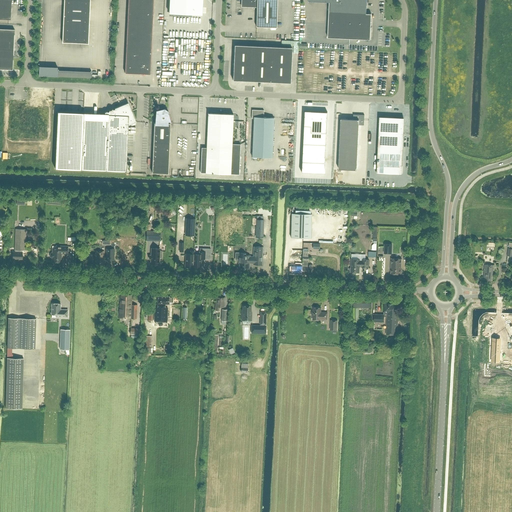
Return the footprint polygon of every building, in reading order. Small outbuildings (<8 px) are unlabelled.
[(0,0),(0,18),(10,19),(11,0),(0,0)] [(202,0),(169,0),(169,13),(202,14),(202,0)] [(241,0),(242,6),(257,7),(256,27),(276,27),(276,0),(241,0)] [(308,0),(308,1),(329,2),(328,37),(370,39),(371,14),(366,13),(366,0),(308,0)] [(127,13),(143,14),(143,4),(128,3),(127,13)] [(143,14),(153,14),(153,4),(143,4),(143,14)] [(90,6),(64,5),(63,23),(74,24),(73,40),(62,39),(62,42),(88,43),(88,40),(77,40),(78,24),(89,24),(90,6)] [(127,13),(127,23),(142,24),(143,14),(127,13)] [(152,24),(153,14),(143,14),(142,24),(152,24)] [(142,34),(142,24),(127,23),(127,33),(142,34)] [(152,34),(152,24),(142,24),(142,34),(152,34)] [(0,68),(12,70),(13,57),(14,35),(14,29),(0,28),(0,68)] [(127,33),(126,43),(141,44),(142,34),(127,33)] [(151,44),(152,34),(142,34),(141,44),(151,44)] [(141,53),(141,44),(126,43),(126,53),(141,53)] [(151,54),(151,44),(141,44),(141,53),(151,54)] [(253,63),(253,46),(234,45),(233,80),(252,81),(253,63)] [(253,46),(253,63),(272,64),(273,47),(253,46)] [(272,64),(271,82),(290,83),(292,47),(273,47),(272,64)] [(140,63),(141,53),(126,53),(125,63),(133,63),(140,63)] [(151,64),(151,54),(141,53),(140,63),(151,64)] [(125,73),(132,73),(133,63),(125,63),(125,73)] [(132,73),(140,74),(140,63),(133,63),(132,73)] [(140,63),(140,74),(150,74),(151,64),(140,63)] [(252,81),(271,82),(272,64),(253,63),(252,81)] [(83,119),(81,170),(126,172),(128,125),(136,122),(128,103),(114,108),(115,109),(113,109),(109,111),(107,112),(107,111),(105,112),(105,114),(84,113),(83,119)] [(154,123),(153,142),(152,173),(168,173),(170,123),(169,123),(167,123),(168,111),(156,110),(155,123),(154,123)] [(253,118),(252,157),(272,158),(274,118),(263,117),(264,110),(252,110),(251,118),(253,118)] [(83,119),(84,113),(84,112),(57,111),(55,168),(81,170),(83,119)] [(327,112),(304,111),(301,172),(325,173),(327,112)] [(208,113),(206,153),(201,152),(200,173),(239,174),(240,144),(232,144),(233,114),(208,113)] [(341,119),(338,169),(357,170),(359,124),(363,125),(364,115),(353,114),(353,119),(341,119)] [(379,133),(377,173),(402,174),(404,134),(402,134),(402,124),(393,124),(393,123),(390,122),(390,123),(381,123),(381,133),(379,133)] [(311,214),(291,213),(291,237),(311,238),(311,214)] [(194,235),(194,219),(186,218),(185,235),(194,235)] [(25,250),(26,229),(15,229),(14,250),(15,250),(15,252),(13,252),(13,259),(22,259),(22,252),(22,250),(25,250)] [(384,244),(384,254),(392,254),(392,244),(384,244)] [(50,254),(50,256),(51,258),(52,258),(52,261),(61,262),(61,253),(67,254),(68,246),(56,246),(56,249),(52,249),(52,253),(51,253),(50,254)] [(253,257),(249,257),(249,255),(245,255),(245,253),(236,253),(235,260),(239,260),(239,268),(243,268),(243,269),(244,269),(249,269),(249,264),(253,264),(261,265),(262,247),(254,247),(253,257)] [(104,257),(104,259),(106,259),(106,260),(114,260),(114,248),(106,248),(106,257),(104,257)] [(159,249),(151,248),(151,256),(150,256),(150,258),(151,258),(151,263),(159,264),(159,257),(161,257),(162,251),(159,251),(159,249)] [(302,258),(302,261),(302,264),(301,273),(312,274),(312,267),(312,265),(311,264),(310,264),(308,265),(308,266),(307,266),(307,261),(308,251),(308,249),(303,249),(302,251),(302,253),(302,258)] [(104,257),(104,251),(95,251),(95,254),(94,254),(89,254),(89,261),(94,261),(94,259),(95,259),(95,265),(104,265),(104,259),(104,257)] [(193,266),(194,254),(194,251),(190,251),(190,254),(186,254),(185,267),(193,267),(193,266)] [(194,254),(193,266),(200,266),(201,259),(205,259),(205,253),(205,252),(199,251),(199,254),(194,254)] [(391,258),(391,273),(401,274),(401,273),(402,272),(402,271),(402,270),(401,269),(401,259),(391,258)] [(350,268),(349,269),(349,270),(350,270),(350,271),(351,271),(351,272),(359,272),(359,267),(368,267),(369,259),(351,259),(351,268),(350,268)] [(291,273),(301,273),(302,264),(297,264),(297,266),(291,266),(291,273)] [(484,272),(483,280),(491,280),(491,276),(492,276),(493,265),(484,264),(484,272)] [(131,304),(131,295),(120,294),(120,303),(119,303),(119,318),(136,318),(137,305),(131,304)] [(172,303),(173,296),(169,296),(158,296),(157,307),(154,307),(154,321),(167,322),(167,307),(164,307),(165,303),(168,304),(168,303),(172,303)] [(215,310),(218,311),(219,307),(224,307),(224,302),(224,298),(216,297),(216,302),(215,302),(215,310)] [(353,298),(353,306),(371,307),(371,298),(353,298)] [(67,317),(68,310),(60,309),(60,303),(52,303),(51,314),(56,314),(56,317),(67,317)] [(396,312),(396,304),(384,303),(384,314),(374,314),(374,322),(383,322),(384,317),(387,317),(386,334),(397,334),(398,312),(396,312)] [(242,309),(241,320),(251,321),(252,312),(251,312),(251,306),(242,305),(242,309)] [(312,311),(312,315),(313,315),(312,319),(320,320),(320,319),(327,320),(327,312),(321,312),(321,307),(320,307),(320,306),(317,306),(316,307),(313,307),(313,311),(312,311)] [(36,318),(20,318),(8,318),(7,348),(35,348),(36,318)] [(69,349),(70,329),(60,329),(60,349),(69,349)] [(7,358),(5,408),(22,408),(23,358),(7,358)]
